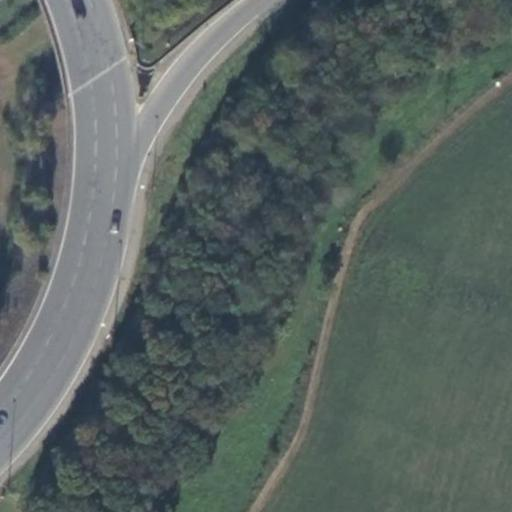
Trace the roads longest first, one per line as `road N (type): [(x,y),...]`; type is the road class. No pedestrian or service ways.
road 1 (primary): [(0,447),(51,380),(92,298),(118,164)]
road 2 (trunk): [(118,164),(189,65),(259,0)]
road 3 (primary): [(118,164),(112,70),(92,0)]
